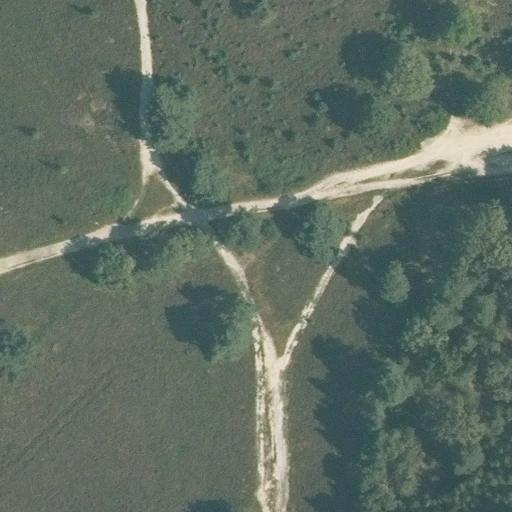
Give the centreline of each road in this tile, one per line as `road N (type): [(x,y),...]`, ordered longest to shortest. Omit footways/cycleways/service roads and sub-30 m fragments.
road 1 (track): [(511,139),(201,218)]
road 2 (track): [(201,218),(0,267)]
